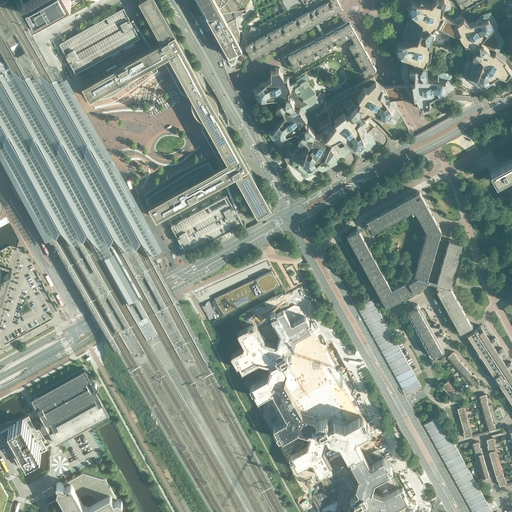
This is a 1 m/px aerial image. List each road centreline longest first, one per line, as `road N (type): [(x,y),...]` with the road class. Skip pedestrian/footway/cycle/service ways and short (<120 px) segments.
road 1 (tertiary): [(466,511),(302,218)]
road 2 (tertiary): [(291,223),(452,511)]
road 3 (tertiary): [(286,210),(0,365)]
road 4 (tertiary): [(511,87),(295,206)]
road 5 (tertiary): [(170,0),(286,210)]
road 6 (tertiary): [(302,218),(511,102)]
road 7 (tertiary): [(295,206),(179,0)]
road 8 (tertiary): [(0,389),(186,283)]
road 9 (tertiary): [(186,283),(291,223)]
